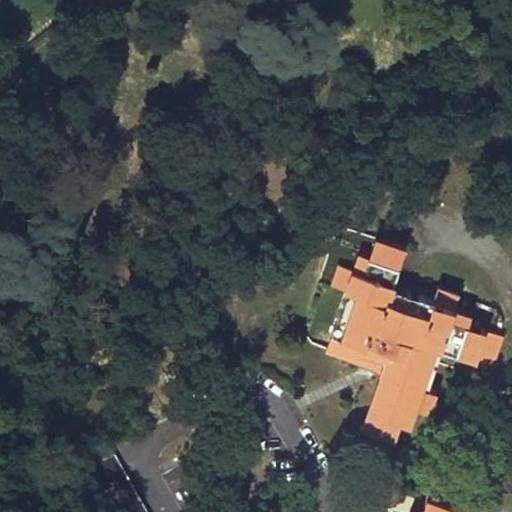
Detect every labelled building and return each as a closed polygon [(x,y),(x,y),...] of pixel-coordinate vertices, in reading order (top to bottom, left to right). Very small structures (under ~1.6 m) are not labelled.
[(352,267),(338,262),(331,283),(345,288),(330,333),(341,337),(336,351),(361,360),(364,348),(385,356),(382,366),(362,426),(392,437),(398,419),(404,402),(414,405),(428,410),(435,389),(425,385),(421,384),(434,343),(439,345),(492,363),(502,332),(468,321),(449,315),(452,306),(457,291),(436,284),(431,298),(405,290),(402,298),(387,294),(390,285),(404,247),(376,236),(369,253),(362,271),(352,267)] [(359,249),(352,267),(362,271),(369,253),(359,249)] [(405,290),(390,285),(387,294),(402,298),(405,290)] [(470,313),(452,306),(449,315),(468,321),(470,313)] [(341,337),(330,333),(325,347),(336,351),(341,337)] [(425,385),(439,345),(434,343),(421,384),(425,385)] [(385,356),(364,348),(361,360),(382,366),(385,356)] [(408,422),(414,405),(404,402),(398,419),(408,422)] [(148,511),(102,432),(84,442),(89,451),(79,457),(111,511),(148,511)] [(453,511),(462,488),(432,477),(420,511),(453,511)]
